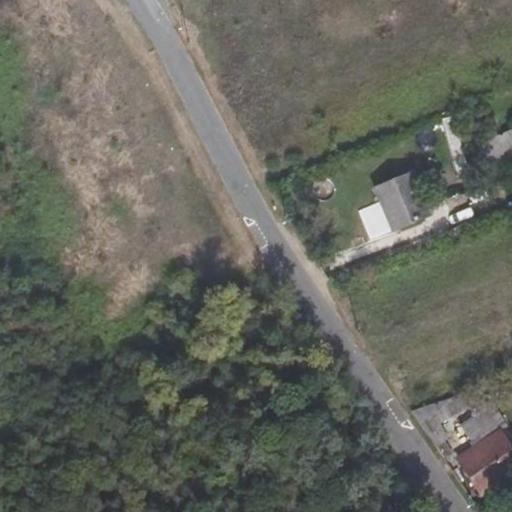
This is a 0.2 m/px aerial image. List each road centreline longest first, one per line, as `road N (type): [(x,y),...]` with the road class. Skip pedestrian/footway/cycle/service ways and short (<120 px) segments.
road 1 (residential): [(448,511),(276,259)]
road 2 (unclassified): [(276,259),(131,0)]
